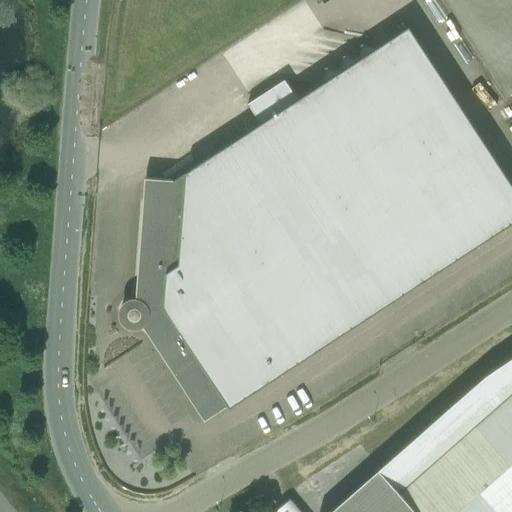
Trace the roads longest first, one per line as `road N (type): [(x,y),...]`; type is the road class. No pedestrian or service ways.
road 1 (unclassified): [(122,511),(92,451),(64,353),(88,0)]
road 2 (unclassified): [(197,511),(511,313)]
